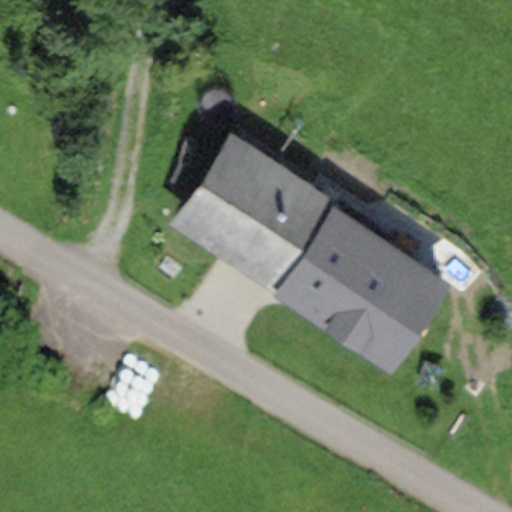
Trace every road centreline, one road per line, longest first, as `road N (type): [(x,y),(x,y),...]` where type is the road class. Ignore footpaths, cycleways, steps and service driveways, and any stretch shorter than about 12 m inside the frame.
road 1 (unclassified): [(0,236),(465,511)]
road 2 (track): [(96,293),(150,29),(176,0)]
